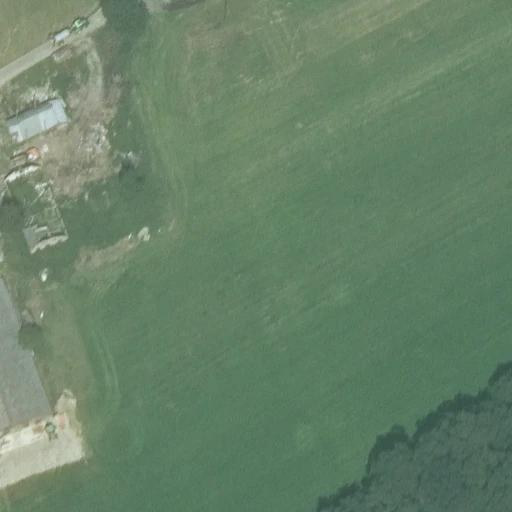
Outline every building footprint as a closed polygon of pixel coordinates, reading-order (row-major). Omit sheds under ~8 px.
[(57,128),(47,109),(5,128),(16,149),(57,128)] [(44,154),(54,178),(70,171),(60,147),(44,154)] [(22,173),(1,183),(30,251),(52,242),(22,173)] [(0,239),(11,235),(0,205),(0,239)] [(2,284),(0,284),(0,438),(53,418),(2,284)]
